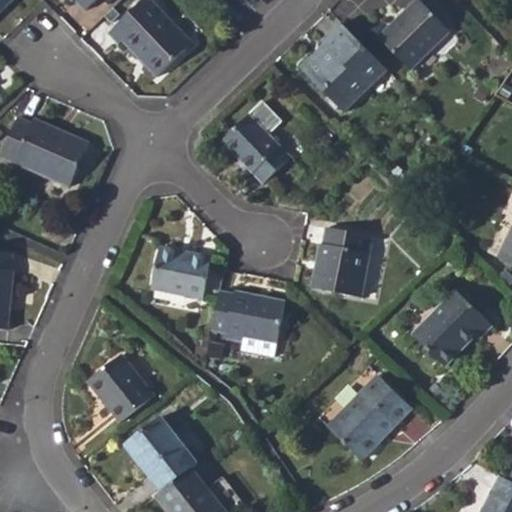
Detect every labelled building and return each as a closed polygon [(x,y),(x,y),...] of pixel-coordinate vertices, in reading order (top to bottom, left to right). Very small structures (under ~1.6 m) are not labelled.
[(0,0),(0,13),(14,0),(0,0)] [(70,0),(73,2),(75,1),(85,11),(96,0),(70,0)] [(149,0),(144,0),(109,35),(119,45),(123,43),(157,78),(192,44),(149,0)] [(418,1),(379,40),(410,70),(448,32),(418,1)] [(343,113),(386,71),(341,25),(323,44),(324,47),(302,70),(343,113)] [(249,116),(222,142),(263,185),(290,159),(249,116)] [(18,120),(0,158),(69,189),(89,144),(34,120),(31,124),(18,120)] [(282,122),(273,132),(294,152),(304,142),(282,122)] [(321,245),(312,290),(359,299),(368,254),(365,253),(369,237),(327,229),(324,247),(321,245)] [(511,230),(498,259),(511,266),(511,230)] [(159,250),(153,289),(203,300),(210,259),(159,250)] [(0,330),(6,331),(12,269),(9,270),(12,254),(0,253),(0,330)] [(454,291),(412,336),(444,367),(474,338),(477,340),(491,326),(454,291)] [(234,295),(218,293),(211,332),(226,335),(225,339),(241,342),(242,338),(276,344),(284,303),(234,292),(234,295)] [(239,352),(274,359),(276,344),(242,338),(241,342),(239,352)] [(120,356),(88,382),(121,424),(153,398),(120,356)] [(377,376),(328,428),(360,461),(411,409),(377,376)] [(125,446),(162,494),(191,470),(196,466),(159,418),(125,446)] [(223,511),(209,493),(191,470),(162,494),(156,498),(166,511),(223,511)] [(511,511),(511,484),(509,483),(498,478),(481,511),(511,511)] [(225,481),(210,494),(224,511),(234,511),(244,505),(225,481)]
